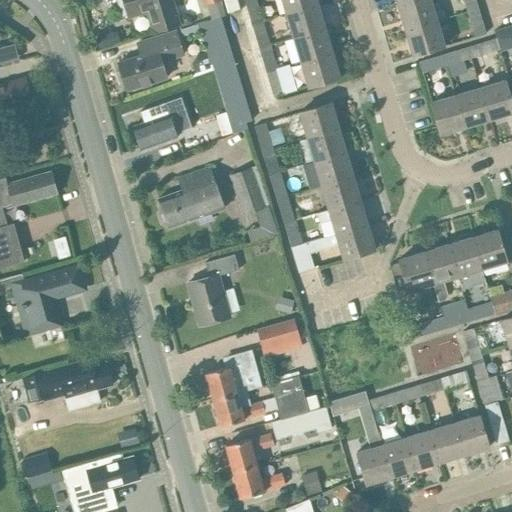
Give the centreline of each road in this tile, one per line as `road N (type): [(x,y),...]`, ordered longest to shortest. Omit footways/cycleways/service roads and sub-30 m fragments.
road 1 (tertiary): [(194,511),(65,50),(36,0)]
road 2 (residential): [(511,154),(445,173),(416,168),(400,151),(355,0)]
